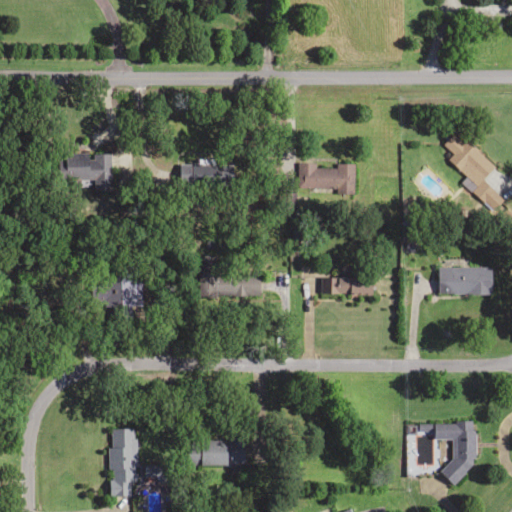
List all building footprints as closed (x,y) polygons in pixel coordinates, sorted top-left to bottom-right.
[(462,182),(471,191),(493,168),(454,129),(438,146),(469,176),(462,182)] [(108,152),(64,153),(65,188),(109,186),(108,152)] [(351,188),(351,162),(333,162),(333,166),(312,166),(313,161),(296,160),(295,188),(351,188)] [(488,265),(436,265),(436,293),(488,293),(488,265)] [(318,292),(368,292),(368,273),(317,274),(318,292)] [(431,421),(431,438),(445,438),(445,482),(459,482),(459,467),(472,467),(472,421),(431,421)] [(133,428),(107,428),(106,494),(133,495),(133,428)] [(240,439),(185,439),(184,463),(239,464),(240,439)]
